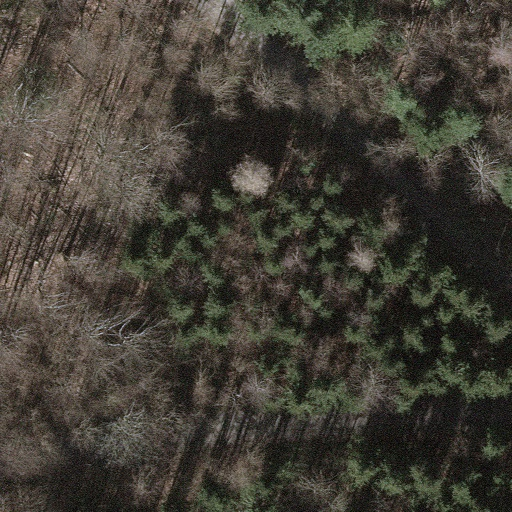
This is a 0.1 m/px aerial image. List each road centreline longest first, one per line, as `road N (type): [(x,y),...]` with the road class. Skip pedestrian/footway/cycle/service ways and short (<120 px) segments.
road 1 (track): [(511,409),(486,405),(0,467)]
road 2 (track): [(511,299),(180,0)]
